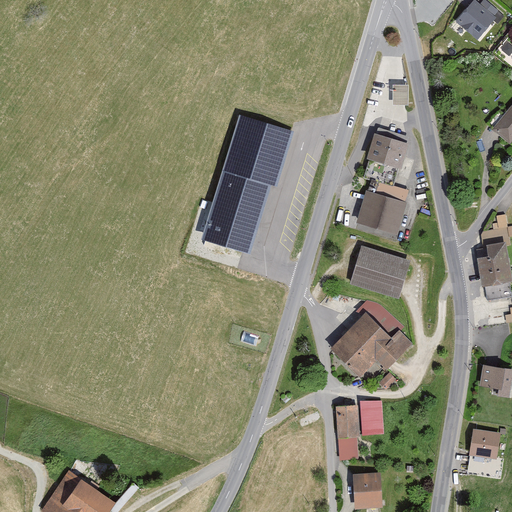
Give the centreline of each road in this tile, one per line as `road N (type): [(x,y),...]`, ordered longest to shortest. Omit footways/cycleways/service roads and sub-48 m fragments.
road 1 (secondary): [(386,0),(296,292)]
road 2 (tertiary): [(403,0),(454,269)]
road 3 (tertiary): [(454,269),(461,359),(438,511)]
road 4 (secondary): [(296,292),(253,432)]
road 5 (residential): [(333,511),(327,387)]
